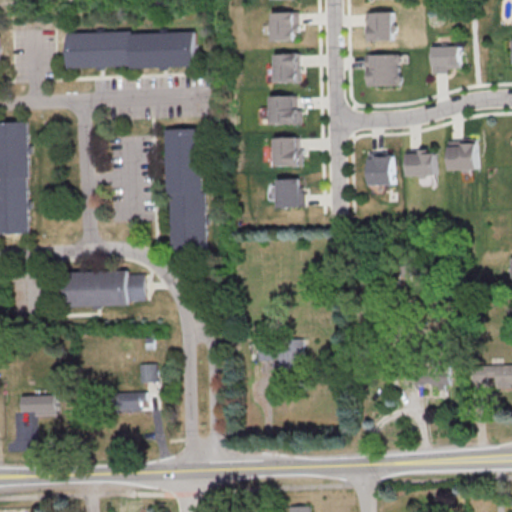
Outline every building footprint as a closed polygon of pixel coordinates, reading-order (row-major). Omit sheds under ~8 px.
[(395,11),(368,12),(369,40),(395,40),(395,11)] [(69,39),(132,35),(133,40),(197,37),(199,76),(136,79),(135,74),(71,77),(69,39)] [(434,72),(450,72),(450,67),(463,67),(462,45),(433,45),(434,72)] [(277,53),(278,82),(301,81),(300,52),(277,53)] [(369,54),(370,85),(403,84),(402,52),(369,54)] [(277,82),(277,65),(268,65),(269,82),(277,82)] [(300,123),(299,94),(273,95),(274,124),(300,123)] [(0,119),(0,147),(2,174),(0,174),(0,232),(36,231),(32,174),(36,174),(34,118),(0,119)] [(164,126),(164,191),(170,191),(171,244),(205,244),(205,190),(199,190),(199,125),(164,126)] [(301,149),(300,136),(277,136),(278,165),(307,165),(306,149),(301,149)] [(480,169),(479,138),(451,139),(451,169),(480,169)] [(409,175),(439,174),(438,152),(427,152),(427,151),(409,151),(409,175)] [(372,184),(397,184),(396,152),(371,153),(372,184)] [(280,207),(307,206),(306,190),(306,178),(279,178),(280,207)] [(130,304),(130,299),(146,298),(146,273),(130,273),(130,269),(66,271),(67,306),(130,304)] [(304,337),(279,336),(277,369),(303,370),(304,337)] [(258,360),(275,360),(275,339),(258,340),(258,360)] [(511,385),(511,363),(473,365),(474,387),(511,385)] [(416,386),(443,387),(443,383),(452,384),(452,367),(416,366),(416,386)] [(147,400),(147,391),(119,392),(119,410),(142,410),(141,400),(147,400)] [(23,395),(23,411),(35,410),(36,415),(58,414),(57,394),(23,395)]
